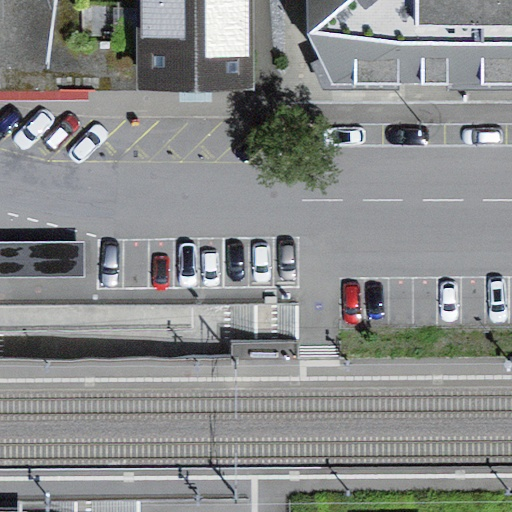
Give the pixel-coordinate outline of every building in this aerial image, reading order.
[(10,0),(4,2),(4,23),(0,22),(0,92),(139,97),(138,0),(10,0)] [(0,0),(0,22),(4,23),(4,2),(10,0),(0,0)] [(252,0),(138,0),(139,97),(254,96),(252,0)] [(511,0),(306,0),(307,42),(335,92),(511,91),(511,0)] [(41,238),(50,270),(88,259),(79,227),(41,238)]
